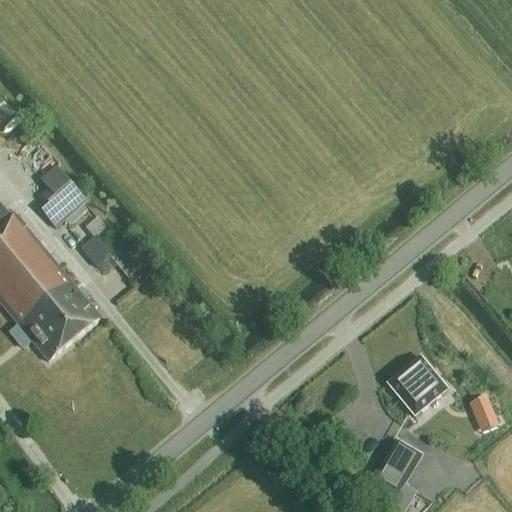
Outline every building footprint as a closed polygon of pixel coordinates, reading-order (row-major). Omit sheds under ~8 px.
[(56,233),(85,207),(54,171),(39,184),(47,194),(40,200),(48,209),(41,216),(56,233)] [(0,306),(48,365),(100,322),(13,215),(0,225),(0,306)] [(104,268),(116,257),(125,267),(137,256),(121,239),(112,247),(102,236),(87,250),(104,268)] [(419,360),(387,387),(414,420),(446,392),(419,360)] [(371,449),(400,421),(362,381),(333,409),(371,449)] [(487,400),(473,406),(480,422),(493,416),(487,400)] [(397,443),(370,487),(394,501),(387,511),(407,511),(417,496),(405,489),(423,458),(397,443)]
